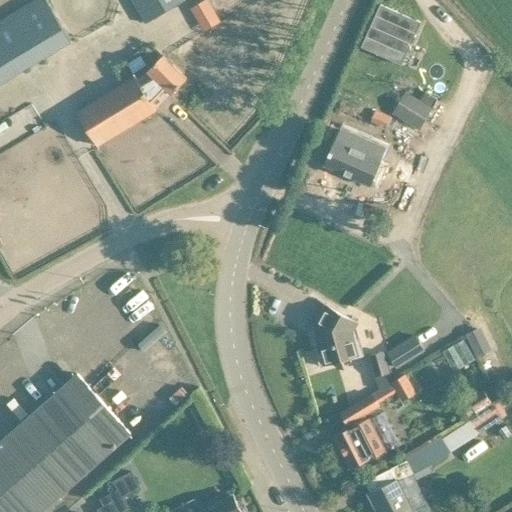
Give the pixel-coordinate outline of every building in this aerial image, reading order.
[(0,81),(71,39),(47,0),(32,0),(0,19),(0,81)] [(183,0),(134,0),(148,21),(183,0)] [(219,18),(207,0),(194,0),(189,3),(204,27),(219,18)] [(380,5),(361,47),(402,65),(420,23),(380,5)] [(77,112),(97,146),(143,118),(156,111),(153,107),(168,92),(171,95),(187,79),(163,56),(148,71),(149,72),(137,80),(136,78),(77,112)] [(420,130),(433,107),(406,92),(393,114),(420,130)] [(391,117),(376,111),(371,122),(386,128),(391,117)] [(340,129),(324,166),(370,186),(372,182),(381,186),(391,164),(382,160),(387,150),(340,129)] [(141,322),(167,308),(154,286),(145,291),(140,281),(123,290),(141,322)] [(316,336),(312,337),(320,367),(363,355),(354,320),(325,304),(318,317),(320,318),(314,328),(316,336)] [(167,310),(149,325),(161,339),(179,324),(167,310)] [(480,324),(465,332),(479,359),(494,351),(480,324)] [(171,373),(190,356),(182,346),(163,363),(171,373)] [(388,371),(382,350),(368,354),(374,375),(388,371)] [(111,352),(104,358),(119,378),(126,372),(111,352)] [(195,368),(179,375),(189,396),(205,388),(195,368)] [(78,374),(15,429),(0,442),(0,511),(41,511),(130,434),(78,374)] [(415,393),(404,374),(390,382),(401,401),(415,393)] [(201,393),(182,409),(191,419),(209,402),(201,393)] [(341,413),(342,414),(349,425),(351,424),(353,428),(335,437),(351,467),(384,450),(369,419),(364,421),(362,417),(380,406),(373,394),(341,413)] [(172,431),(185,420),(178,412),(165,422),(172,431)] [(453,436),(463,455),(497,439),(488,420),(453,436)] [(435,474),(463,456),(452,440),(425,457),(435,474)] [(496,440),(477,456),(487,467),(506,451),(496,440)] [(407,460),(365,482),(371,494),(369,495),(377,511),(414,511),(398,481),(413,473),(407,460)] [(129,471),(111,480),(120,497),(138,488),(129,471)] [(244,511),(242,506),(243,506),(243,505),(243,503),(243,502),(243,501),(242,500),(242,499),(241,498),(240,497),(239,496),(238,496),(236,497),(235,495),(230,498),(228,495),(199,509),(194,499),(169,511),(244,511)]
